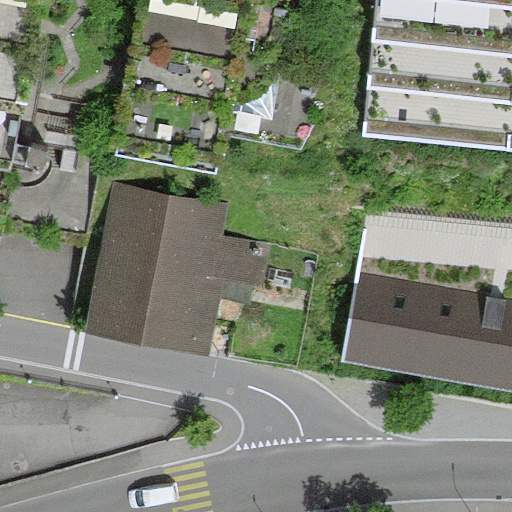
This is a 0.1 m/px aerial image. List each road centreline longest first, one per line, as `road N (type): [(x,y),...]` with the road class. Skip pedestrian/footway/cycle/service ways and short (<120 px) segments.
road 1 (residential): [(309,473),(297,416),(277,397),(0,340)]
road 2 (tertiary): [(309,473),(511,471)]
road 3 (tertiary): [(124,511),(309,473)]
